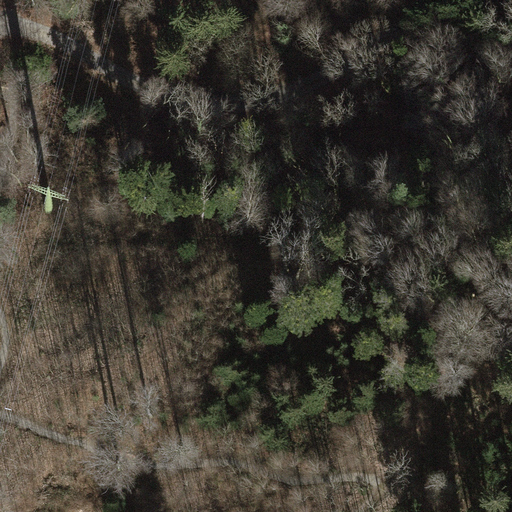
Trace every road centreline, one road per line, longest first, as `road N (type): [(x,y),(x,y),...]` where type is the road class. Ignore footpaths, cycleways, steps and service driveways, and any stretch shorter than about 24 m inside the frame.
road 1 (track): [(0,27),(38,31),(153,91),(256,111),(464,1),(481,0)]
road 2 (track): [(140,0),(229,27),(322,31),(360,60)]
